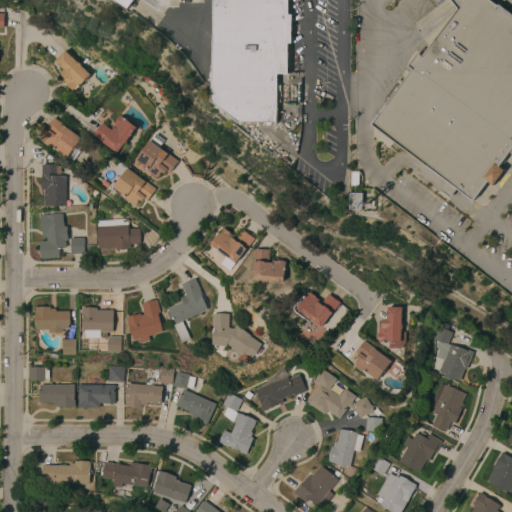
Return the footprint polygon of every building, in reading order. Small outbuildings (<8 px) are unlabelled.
[(134,0),(129,8),(116,0),(134,0)] [(288,0),(288,14),(292,15),(291,43),(288,43),(288,74),(277,74),(277,85),(282,85),(282,98),(298,98),(298,108),(281,108),(281,100),(277,100),(277,122),(239,122),(213,102),(213,0),(288,0)] [(489,0),(497,6),(498,4),(511,14),(511,155),(509,153),(500,166),(505,170),(493,186),(488,182),(473,201),(457,189),(450,198),(439,189),(445,181),(371,125),(413,69),(408,66),(418,53),(422,56),(458,8),(451,0),(489,0)] [(77,63),(78,63),(80,64),(80,66),(90,75),(74,91),(73,89),(72,90),(68,86),(68,85),(63,80),(65,78),(60,73),(64,69),(61,67),(61,68),(56,63),(57,63),(55,61),(64,51),(77,63)] [(117,153),(93,135),(101,123),(111,131),(116,124),(114,123),(115,122),(114,122),(118,116),(118,117),(120,115),(136,127),(127,140),(127,141),(126,143),(124,143),(124,144),(117,153)] [(76,145),(82,149),(73,161),(68,157),(67,158),(55,149),(54,151),(43,143),(45,142),(44,141),(47,136),(46,135),(48,131),(45,129),(53,118),(81,139),(76,145)] [(170,173),(166,170),(164,174),(162,172),(158,177),(157,176),(156,178),(146,171),(147,170),(142,167),(144,165),(136,159),(141,152),(141,151),(143,149),(144,149),(150,141),(151,141),(156,134),(164,140),(159,147),(178,161),(170,173)] [(148,200),(144,198),(142,201),(140,200),(136,205),(135,204),(134,206),(124,198),(126,196),(114,187),(119,181),(119,179),(120,177),(122,177),(113,170),(120,162),(156,189),(148,200)] [(65,206),(45,206),(45,187),(41,187),(41,164),(57,165),(57,176),(66,176),(65,206)] [(363,210),(361,210),(361,211),(357,211),(357,210),(350,210),(350,193),(363,193),(363,210)] [(63,227),(66,226),(68,240),(65,241),(66,248),(59,248),(60,257),(42,259),(40,242),(46,241),(46,237),(42,238),(40,215),(47,214),(47,215),(62,214),(63,227)] [(127,249),(127,251),(119,251),(119,249),(115,249),(115,247),(99,248),(97,220),(127,219),(128,229),(139,228),(140,244),(130,244),(130,249),(127,249)] [(254,238),(236,263),(235,263),(230,271),(221,264),(227,256),(225,256),(223,255),(223,253),(210,244),(218,234),(217,234),(219,232),(220,232),(223,227),(230,232),(229,233),(234,236),(233,238),(235,240),(242,230),(254,238)] [(83,239),(83,254),(70,255),(70,239),(83,239)] [(284,282),(276,281),(275,281),(269,281),(268,281),(266,281),(265,280),(253,279),(255,249),(269,250),(268,262),(273,263),(276,264),(276,261),(277,261),(278,260),(284,261),(284,262),(286,262),(284,282)] [(203,295),(202,296),(208,310),(183,321),(191,339),(183,343),(174,325),(177,324),(169,307),(181,302),(180,301),(184,299),(183,296),(185,295),(182,288),(180,289),(179,286),(184,283),(183,282),(192,278),(193,279),(195,278),(203,295)] [(296,308),(303,298),(302,297),(304,296),(305,296),(308,292),(309,293),(315,297),(314,297),(318,300),(316,301),(319,303),(326,293),(339,303),(321,327),(312,320),(310,320),(308,319),(308,317),(296,308)] [(149,336),(151,341),(142,344),(140,339),(134,341),(129,325),(128,325),(126,318),(140,313),(141,316),(144,315),(141,304),(156,300),(160,312),(158,313),(159,314),(158,315),(163,332),(149,336)] [(69,329),(62,329),(62,333),(49,333),(49,329),(35,330),(35,306),(36,306),(36,307),(50,307),(50,309),(55,309),(55,311),(69,311),(69,329)] [(388,349),(388,342),(378,342),(378,340),(377,340),(377,334),(378,334),(378,327),(380,327),(380,321),(381,321),(381,320),(386,320),(386,317),(385,317),(385,311),(386,311),(386,307),(400,307),(400,325),(401,325),(401,328),(400,329),(400,332),(404,332),(404,342),(399,349),(388,349)] [(113,332),(100,332),(100,337),(87,337),(87,332),(83,332),(83,316),(81,316),(81,308),(102,308),(102,310),(113,310),(113,332)] [(235,329),(237,325),(252,335),(251,336),(263,344),(261,347),(264,349),(261,353),(258,351),(253,358),(246,353),(244,355),(228,344),(228,346),(213,345),(215,332),(213,332),(214,328),(214,314),(230,314),(230,328),(235,329)] [(441,322),(448,325),(446,330),(446,331),(451,334),(447,344),(450,345),(465,350),(465,349),(473,352),(466,369),(464,369),(460,381),(438,373),(443,360),(436,357),(439,349),(435,347),(438,341),(432,339),(437,327),(439,328),(440,325),(441,322)] [(121,337),(121,353),(108,352),(108,337),(121,337)] [(76,339),(76,355),(63,354),(63,339),(76,339)] [(377,380),(365,371),(363,374),(353,366),(355,364),(354,364),(357,359),(355,358),(358,354),(355,352),(363,341),(391,362),(377,380)] [(325,363),(329,367),(325,372),(335,379),(328,390),(338,397),(344,389),(354,397),(350,403),(352,404),(364,397),(372,411),(358,418),(355,412),(347,407),(348,405),(347,404),(344,408),(346,409),(338,419),(326,410),(323,415),(306,402),(317,386),(313,383),(314,378),(325,363)] [(122,382),(107,381),(108,365),(123,367),(122,382)] [(48,367),(48,379),(44,379),(44,380),(28,380),(28,367),(48,367)] [(267,384),(265,380),(281,367),(287,379),(298,374),(305,392),(293,396),(292,394),(281,399),(283,402),(262,411),(260,405),(260,404),(255,390),(267,384)] [(158,383),(159,368),(173,369),(171,384),(158,383)] [(176,372),(188,375),(188,376),(194,378),(192,388),(186,387),(185,390),(182,389),(173,387),(176,372)] [(162,386),(160,405),(146,404),(146,406),(140,405),(140,408),(124,406),(126,383),(162,386)] [(460,404),(462,404),(454,423),(450,421),(446,432),(431,425),(436,414),(433,412),(434,409),(429,407),(439,383),(444,385),(465,394),(460,404)] [(73,385),(73,400),(74,400),(74,407),(52,407),(52,403),(39,403),(39,385),(73,385)] [(114,399),(114,403),(99,403),(99,408),(77,408),(78,385),(114,385),(114,399)] [(206,425),(189,418),(191,415),(187,413),(188,411),(175,405),(182,389),(215,404),(206,425)] [(248,400),(243,396),(247,391),(252,395),(248,400)] [(235,412),(221,405),(227,393),(241,400),(235,412)] [(230,433),(235,423),(231,422),(223,415),(226,408),(236,413),(255,420),(250,432),(252,433),(250,437),(252,438),(246,455),(239,452),(239,451),(228,446),(227,447),(219,443),(224,431),(230,433)] [(381,418),(380,433),(364,432),(365,417),(371,418),(381,418)] [(357,435),(362,436),(358,452),(353,450),(349,467),(330,462),(330,461),(327,461),(330,447),(333,447),(334,442),(336,443),(339,429),(357,433),(357,435)] [(407,447),(403,445),(407,437),(412,439),(416,433),(425,439),(428,434),(441,441),(437,448),(436,447),(428,461),(426,459),(418,473),(399,461),(407,447)] [(511,489),(510,493),(508,492),(507,493),(486,480),(492,470),(491,469),(502,451),(506,453),(505,454),(511,458),(511,489)] [(383,475),(369,467),(376,456),(389,464),(383,475)] [(69,483),(69,489),(52,489),(52,480),(42,480),(43,465),(69,465),(69,463),(74,463),(74,461),(76,461),(90,461),(89,484),(69,483)] [(129,466),(130,462),(152,466),(151,473),(150,472),(147,488),(123,483),(122,488),(113,486),(114,480),(102,478),(105,462),(129,466)] [(328,491),(332,495),(324,505),(320,502),(316,506),(307,498),(304,502),(293,492),(301,482),(302,483),(308,476),(310,477),(320,466),(337,480),(328,491)] [(158,478),(156,477),(159,471),(176,477),(175,479),(179,481),(179,482),(184,484),(184,483),(190,485),(189,486),(191,486),(185,503),(184,503),(182,506),(189,511),(176,511),(178,510),(175,506),(167,504),(169,498),(153,492),(158,478)] [(389,473),(395,477),(396,474),(416,485),(410,495),(407,493),(406,495),(410,497),(400,511),(393,511),(380,504),(373,501),(376,495),(383,499),(383,498),(377,495),(389,473)] [(470,511),(474,506),(472,505),(473,502),(472,501),(476,494),(478,495),(479,492),(486,496),(485,497),(499,506),(496,511),(498,511),(470,511)] [(162,511),(163,511),(168,505),(159,499),(154,507),(162,511)] [(196,511),(204,501),(218,511),(196,511)]
